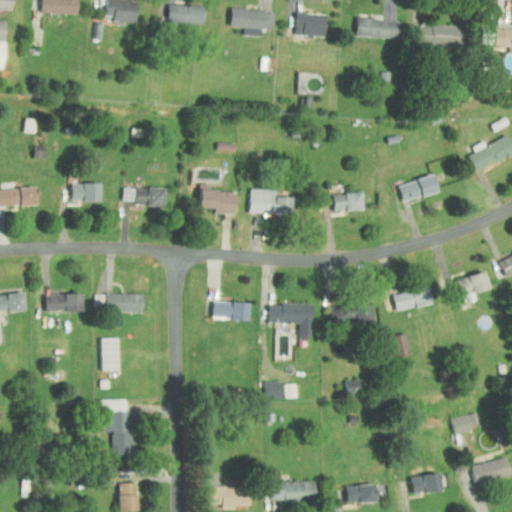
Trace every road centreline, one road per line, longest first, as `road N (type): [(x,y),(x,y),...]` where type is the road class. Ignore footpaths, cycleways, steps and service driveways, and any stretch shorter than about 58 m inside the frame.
road 1 (residential): [(0,249),(343,259),(435,245),(511,215)]
road 2 (residential): [(179,511),(176,252)]
